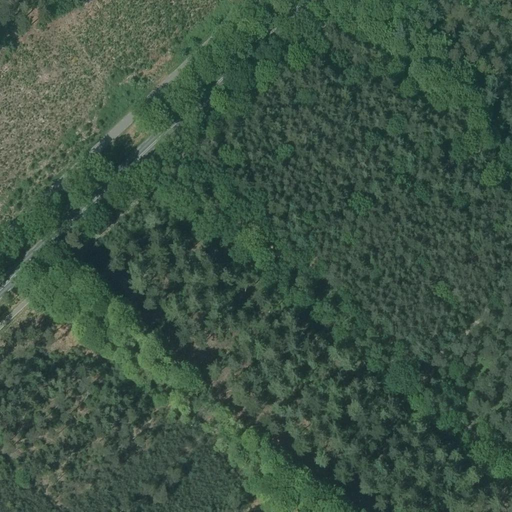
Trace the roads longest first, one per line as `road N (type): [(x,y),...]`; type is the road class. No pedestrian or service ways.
road 1 (primary): [(0,290),(305,0)]
road 2 (unclassified): [(0,237),(254,0)]
road 3 (track): [(412,383),(511,287)]
